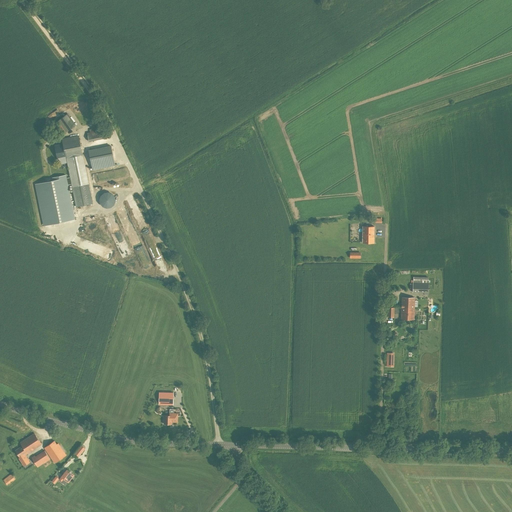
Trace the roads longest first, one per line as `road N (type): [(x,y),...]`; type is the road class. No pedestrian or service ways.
road 1 (track): [(218,444),(196,317),(108,118)]
road 2 (secondary): [(236,445),(511,451)]
road 3 (track): [(386,222),(375,125),(511,80)]
road 4 (secondary): [(0,403),(122,439),(218,444)]
road 5 (track): [(108,118),(21,0)]
